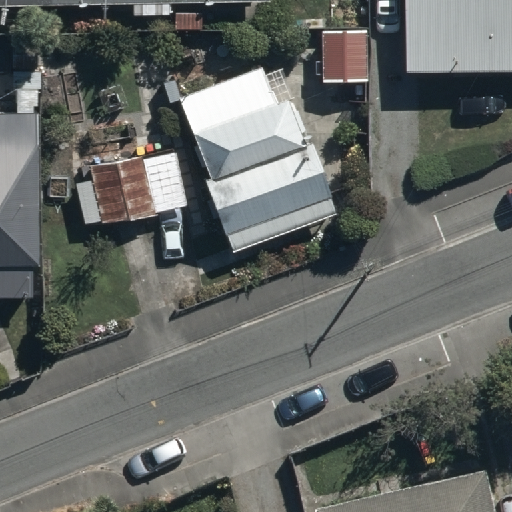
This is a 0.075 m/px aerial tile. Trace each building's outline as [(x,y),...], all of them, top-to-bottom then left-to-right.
[(0,0),(0,5),(128,5),(128,13),(167,13),(167,3),(262,3),(261,0),(0,0)] [(511,0),(403,0),(405,73),(511,71),(511,0)] [(371,29),(323,29),(323,83),(371,83),(371,29)] [(226,253),(232,251),(331,212),(303,141),(297,144),(281,101),(272,105),(257,66),(174,98),(208,185),(200,188),(226,253)] [(0,295),(26,295),(26,266),(39,266),(39,116),(0,115),(0,295)] [(83,183),(93,226),(157,212),(144,155),(91,166),(95,181),(83,183)] [(492,511),(483,472),(316,511),(492,511)]
